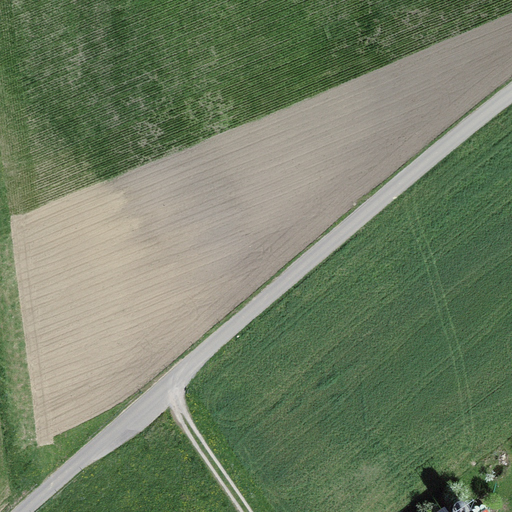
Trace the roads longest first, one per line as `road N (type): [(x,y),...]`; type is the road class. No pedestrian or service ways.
road 1 (unclassified): [(511,94),(25,511)]
road 2 (track): [(168,385),(245,511)]
